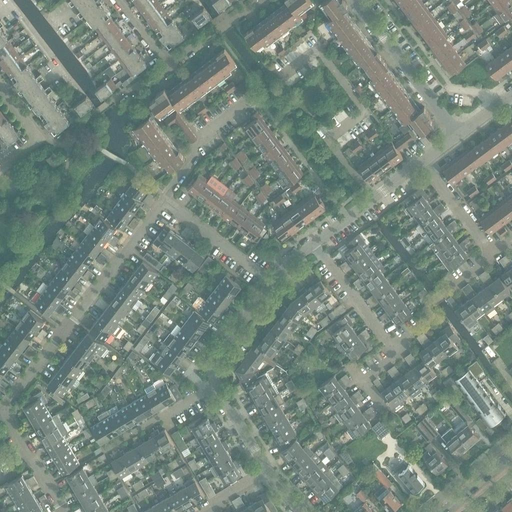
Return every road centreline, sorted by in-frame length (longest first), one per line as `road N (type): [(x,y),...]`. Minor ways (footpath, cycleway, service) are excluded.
road 1 (residential): [(4,409),(164,201),(272,283)]
road 2 (residential): [(458,135),(355,0)]
road 3 (residential): [(392,348),(423,323),(428,303),(493,255)]
road 4 (residential): [(313,244),(423,162)]
road 5 (residential): [(104,451),(217,385)]
road 6 (residential): [(392,348),(313,244)]
road 7 (residential): [(217,385),(215,359),(272,283)]
